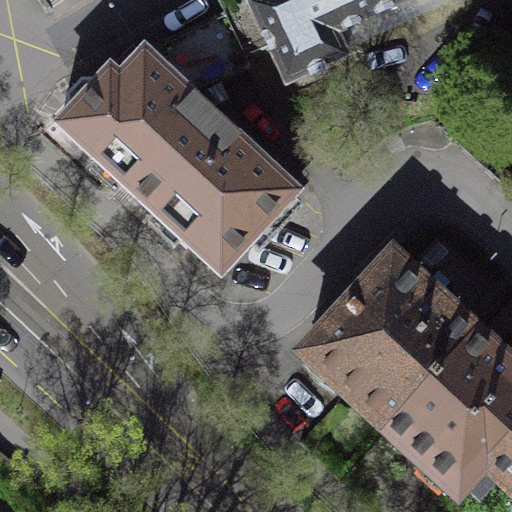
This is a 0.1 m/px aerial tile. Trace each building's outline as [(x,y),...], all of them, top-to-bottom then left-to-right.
[(254,0),(248,3),(269,48),(286,84),(347,56),(335,33),(383,11),(406,0),(254,0)] [(226,14),(144,53),(120,80),(110,71),(96,87),(91,82),(82,83),(68,97),(69,106),(74,111),(67,119),(59,127),(136,197),(223,276),(298,194),(187,92),(205,88),(250,67),(246,58),(226,14)] [(387,429),(474,333),(463,323),(393,259),(306,355),(342,389),(343,388),(387,429)] [(461,486),(511,431),(511,367),(485,343),(474,333),(387,429),(420,458),(419,459),(456,492),(461,486)] [(511,485),(511,431),(461,486),(478,501),(502,476),(511,485)]
